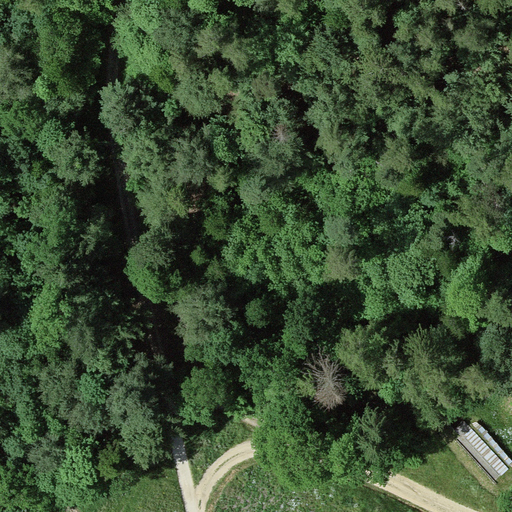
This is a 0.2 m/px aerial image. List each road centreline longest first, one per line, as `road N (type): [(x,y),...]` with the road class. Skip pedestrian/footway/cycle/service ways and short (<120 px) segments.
road 1 (track): [(126,0),(112,76),(118,145),(171,404),(220,397),(463,511)]
road 2 (track): [(271,0),(144,284)]
